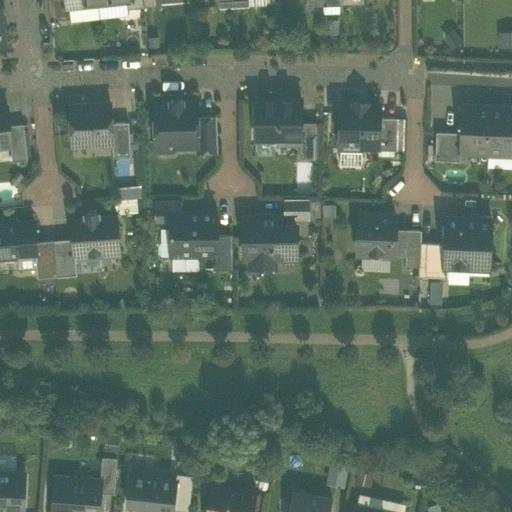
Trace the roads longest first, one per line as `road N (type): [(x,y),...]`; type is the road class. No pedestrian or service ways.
road 1 (residential): [(41,79),(227,73)]
road 2 (residential): [(227,73),(407,76)]
road 3 (residential): [(407,76),(416,89),(416,196)]
